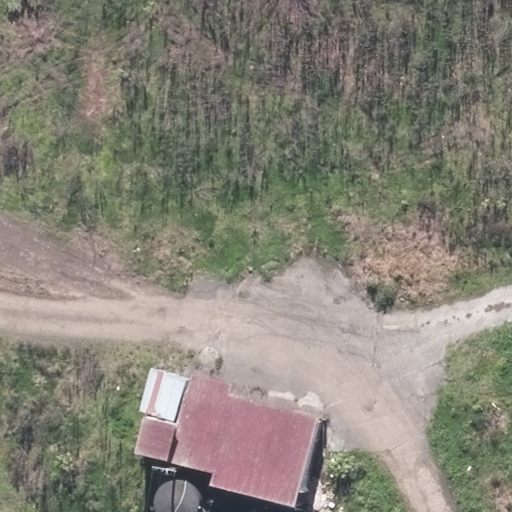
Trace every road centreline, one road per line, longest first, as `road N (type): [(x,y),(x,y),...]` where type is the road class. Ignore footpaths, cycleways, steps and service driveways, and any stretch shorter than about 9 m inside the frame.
road 1 (track): [(0,322),(249,332),(388,377),(443,511)]
road 2 (track): [(388,377),(511,309)]
